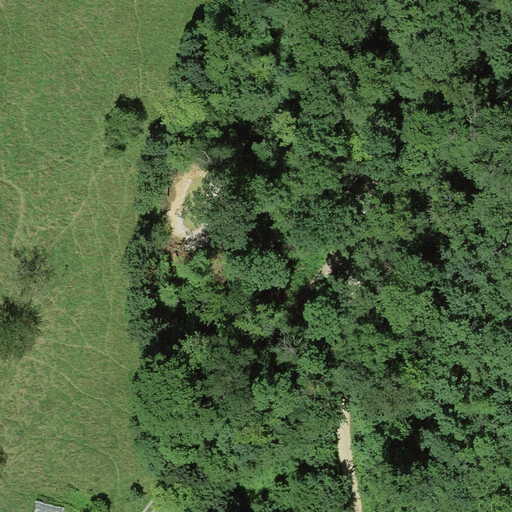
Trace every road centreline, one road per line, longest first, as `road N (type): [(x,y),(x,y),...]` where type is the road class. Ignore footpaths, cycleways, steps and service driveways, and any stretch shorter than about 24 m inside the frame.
road 1 (track): [(149,511),(240,398),(349,230),(387,137),(405,0)]
road 2 (track): [(358,511),(340,407),(349,230)]
road 3 (track): [(387,137),(511,0)]
